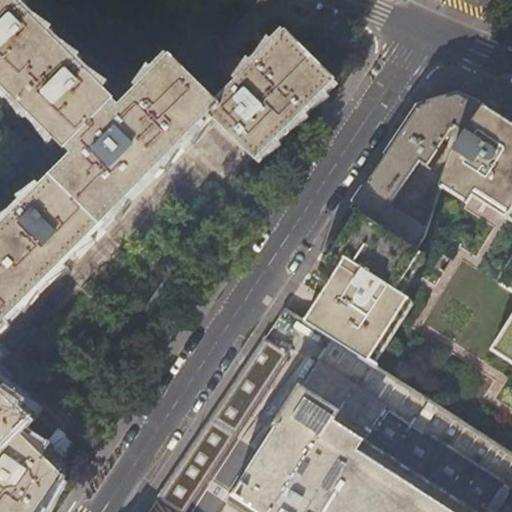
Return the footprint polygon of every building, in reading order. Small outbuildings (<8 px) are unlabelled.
[(0,0),(0,86),(71,157),(122,106),(13,0),(0,0)] [(153,0),(93,0),(136,42),(165,12),(153,0)] [(221,106),(211,117),(255,161),(321,95),(335,80),(285,31),(234,82),(205,53),(186,72),(221,106)] [(171,56),(122,106),(71,157),(0,229),(0,338),(12,326),(8,322),(211,117),(221,106),(186,72),(171,56)] [(452,152),(483,107),(465,99),(457,96),(418,108),(406,125),(365,186),(350,209),(356,213),(414,250),(426,230),(441,188),(452,152)] [(472,196),(506,217),(511,220),(511,263),(499,284),(511,291),(511,319),(492,350),(511,362),(511,126),(483,107),(452,152),(441,188),(467,204),(472,196)] [(419,253),(414,250),(356,213),(315,278),(327,286),(305,322),(367,361),(409,299),(396,291),(419,253)] [(157,497),(180,511),(182,511),(285,355),(262,340),(216,408),(157,497)] [(511,511),(511,487),(318,362),(301,389),(298,387),(274,424),(277,426),(231,496),(255,511),(511,511)] [(0,392),(0,450),(18,432),(29,421),(0,392)] [(18,432),(0,450),(0,511),(35,511),(62,474),(18,432)]
